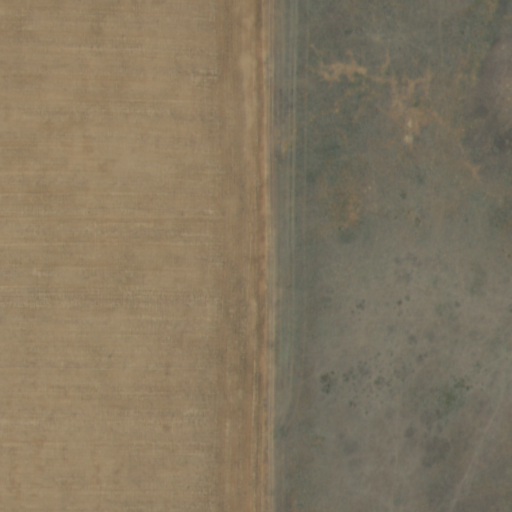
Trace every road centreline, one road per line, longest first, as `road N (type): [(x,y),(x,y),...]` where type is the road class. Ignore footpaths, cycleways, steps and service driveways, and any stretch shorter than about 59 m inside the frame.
road 1 (track): [(333,511),(351,0)]
road 2 (track): [(454,511),(511,392)]
